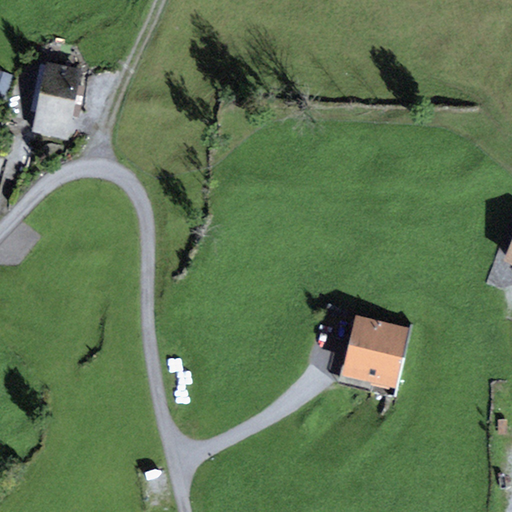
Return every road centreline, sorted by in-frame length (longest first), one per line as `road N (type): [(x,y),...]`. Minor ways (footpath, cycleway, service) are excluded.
road 1 (unclassified): [(185,511),(146,319),(141,193),(98,166),(65,175),(0,232)]
road 2 (track): [(159,0),(109,115),(98,166)]
